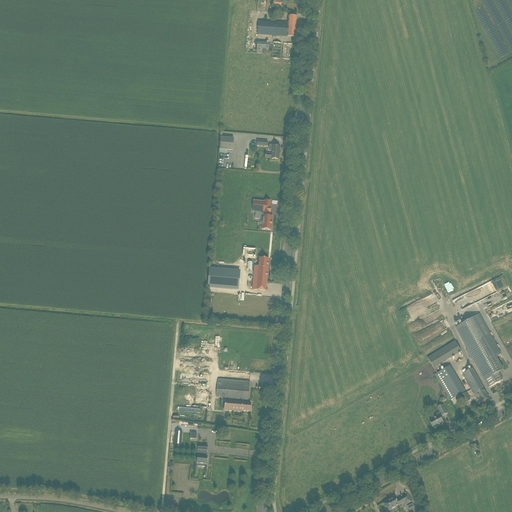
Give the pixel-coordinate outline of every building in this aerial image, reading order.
[(297,17),(292,17),(288,17),(288,23),(258,20),(257,34),(295,37),(297,17)] [(279,59),(280,43),(272,42),(271,58),(279,59)] [(268,55),(269,44),(257,43),(256,54),(268,55)] [(292,44),(287,44),(283,43),(282,59),(290,59),(292,44)] [(233,139),(220,138),(219,150),(232,151),(233,139)] [(271,159),(278,160),(278,159),(279,152),(280,146),(269,145),(269,150),(270,151),(272,151),(271,154),(265,154),(265,158),(271,159)] [(253,201),(252,212),(255,212),(261,212),(260,216),(261,216),(261,220),(260,224),(262,225),(262,230),(271,230),(272,217),(269,217),(269,213),(270,213),(271,208),(270,208),(270,202),(265,201),(265,202),(253,201)] [(242,251),(241,258),(255,259),(255,252),(242,251)] [(254,266),(252,290),(265,291),(268,259),(259,258),(259,266),(254,266)] [(211,267),(209,286),(239,289),(241,270),(211,267)] [(483,297),(507,286),(503,277),(478,288),(480,291),(483,297)] [(479,315),(456,328),(489,388),(503,380),(499,373),(503,371),(496,358),(501,355),(479,315)] [(434,369),(462,352),(454,341),(427,358),(434,369)] [(465,392),(450,366),(434,375),(449,401),(465,392)] [(481,402),(489,398),(473,369),(463,374),(475,397),(478,396),(481,402)] [(209,409),(211,388),(195,387),(193,408),(209,409)] [(250,412),(250,404),(242,403),(243,402),(225,401),(224,411),(242,412),(242,411),(250,412)] [(443,416),(447,414),(443,405),(438,408),(440,412),(435,415),(436,417),(430,421),(434,429),(438,426),(440,425),(444,423),(441,417),(442,416),(443,416)] [(207,451),(207,446),(198,446),(197,451),(198,451),(197,456),(197,464),(202,464),(202,467),(205,467),(205,465),(206,465),(207,457),(206,457),(206,451),(207,451)] [(406,505),(412,502),(407,494),(402,498),(406,505)] [(398,506),(401,505),(398,499),(396,501),(394,498),(387,502),(387,501),(383,504),(387,511),(388,511),(392,510),(391,509),(398,506)]
